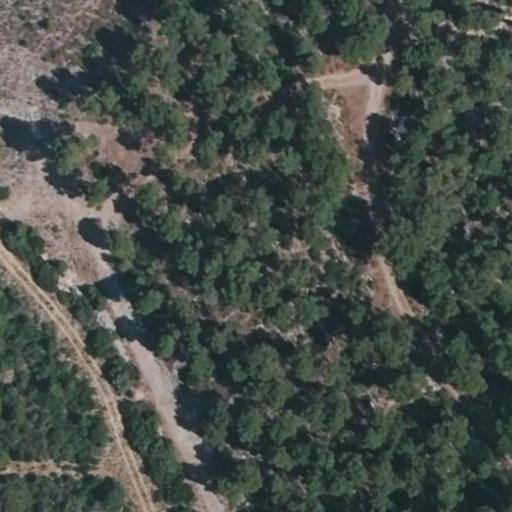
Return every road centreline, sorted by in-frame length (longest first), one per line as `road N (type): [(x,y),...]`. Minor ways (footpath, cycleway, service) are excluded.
road 1 (track): [(395,0),(372,138),(369,200),(378,256),(475,428),(511,459)]
road 2 (track): [(218,511),(70,194)]
road 3 (track): [(0,204),(70,194),(12,111)]
